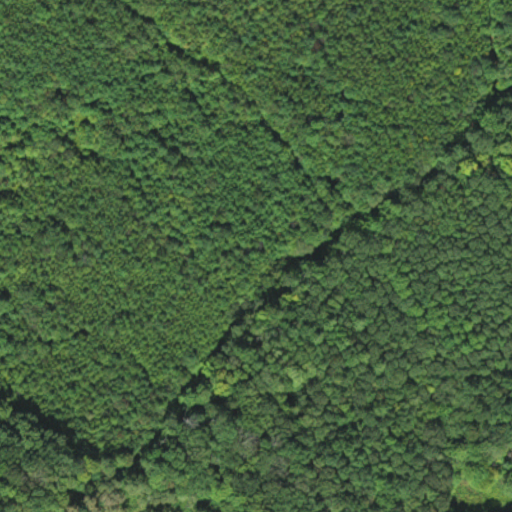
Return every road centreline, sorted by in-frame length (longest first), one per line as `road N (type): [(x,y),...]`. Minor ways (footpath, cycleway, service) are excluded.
road 1 (track): [(402,511),(383,476),(388,405),(458,318),(511,300)]
road 2 (residential): [(209,511),(283,458),(340,454),(383,476)]
road 3 (track): [(458,318),(482,186),(511,141)]
